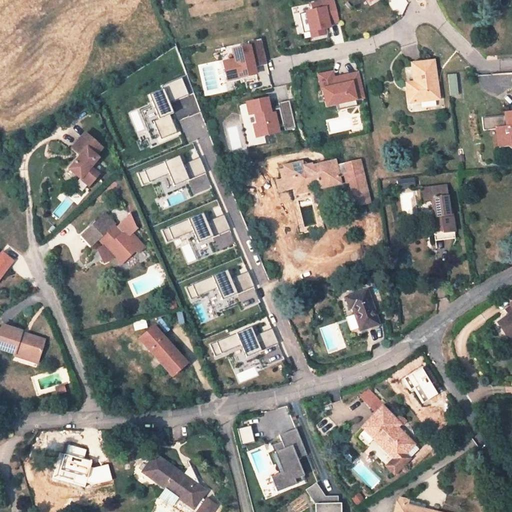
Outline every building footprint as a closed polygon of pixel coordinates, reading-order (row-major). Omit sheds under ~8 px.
[(314,11),(299,14),(304,34),(310,32),(312,38),(325,34),(324,29),(330,27),(329,24),(339,21),(334,0),(331,0),(312,4),(314,11)] [(233,50),(235,60),(223,63),(228,81),(256,74),(255,67),(267,64),(261,39),(248,42),(249,46),(233,50)] [(407,84),(409,103),(439,99),(434,61),(412,64),(414,83),(407,84)] [(333,72),(318,75),(322,90),(323,90),(327,106),(336,104),(338,111),(358,106),(356,99),(364,98),(358,73),(334,78),(333,72)] [(189,95),(182,78),(162,86),(163,89),(149,95),(159,119),(154,121),(161,139),(177,132),(170,115),(174,114),(170,103),(189,95)] [(270,108),(267,99),(247,103),(249,115),(255,113),(258,125),(254,126),(257,137),(279,132),(296,128),(290,100),(279,103),(279,105),(270,108)] [(511,112),(505,113),(507,127),(496,128),(498,147),(511,146),(511,149),(511,112)] [(96,156),(103,148),(85,133),(71,149),(80,156),(69,169),(89,187),(99,175),(91,168),(99,158),(96,156)] [(184,154),(138,173),(143,185),(169,174),(174,186),(207,173),(201,157),(187,163),(184,154)] [(312,165),(310,166),(303,162),(283,167),(285,174),(283,174),(286,186),(294,184),(295,188),(297,194),(311,190),(309,185),(317,183),(317,184),(328,182),(329,186),(339,184),(338,177),(346,175),(354,206),(370,202),(359,159),(336,165),(335,160),(325,162),(325,163),(325,164),(313,167),(312,165)] [(446,186),(422,189),(423,200),(432,199),(434,215),(435,215),(436,220),(433,220),(434,231),(443,230),(443,233),(454,231),(452,210),(449,210),(446,186)] [(225,214),(211,220),(208,212),(163,231),(168,243),(194,232),(199,243),(231,230),(225,214)] [(105,213),(80,236),(90,246),(98,238),(104,244),(98,250),(104,260),(113,254),(122,263),(137,249),(139,252),(145,246),(134,233),(138,229),(136,223),(130,215),(116,227),(113,224),(114,223),(105,213)] [(0,270),(3,273),(12,261),(0,252),(0,251),(0,270)] [(249,271),(236,277),(232,268),(187,288),(192,300),(214,290),(216,296),(211,298),(218,317),(224,314),(222,309),(241,302),(238,294),(256,287),(249,271)] [(368,289),(344,297),(349,310),(353,308),(360,331),(379,324),(368,289)] [(511,311),(502,317),(502,318),(511,332),(511,331),(511,311)] [(498,320),(510,338),(511,336),(511,331),(511,332),(502,318),(498,320)] [(273,328),(260,334),(256,325),(211,345),(216,357),(242,346),(247,358),(280,344),(273,328)] [(22,332),(2,326),(0,331),(0,349),(13,353),(14,351),(38,359),(44,341),(27,336),(26,338),(20,336),(22,332)] [(187,363),(155,326),(141,339),(173,375),(187,363)] [(36,363),(38,359),(14,351),(13,353),(12,356),(36,363)] [(400,423),(382,406),(363,425),(380,441),(379,443),(394,459),(387,465),(394,473),(409,458),(404,453),(414,444),(397,427),(400,423)] [(238,429),(243,445),(255,441),(249,425),(238,429)] [(296,431),(283,436),(286,442),(276,446),(278,452),(272,454),(277,467),(284,464),(288,473),(276,478),(282,493),(298,487),(297,485),(304,482),(303,479),(305,478),(298,461),(307,457),(296,431)] [(155,455),(142,472),(193,508),(193,507),(197,510),(196,511),(195,511),(210,511),(215,506),(205,499),(204,501),(200,498),(205,491),(196,485),(198,483),(191,464),(183,475),(155,455)] [(314,487),(306,492),(316,506),(316,511),(342,511),(342,505),(338,505),(337,500),(323,501),(314,487)] [(360,495),(354,500),(359,507),(366,501),(360,495)] [(436,511),(397,502),(394,511),(436,511)]
